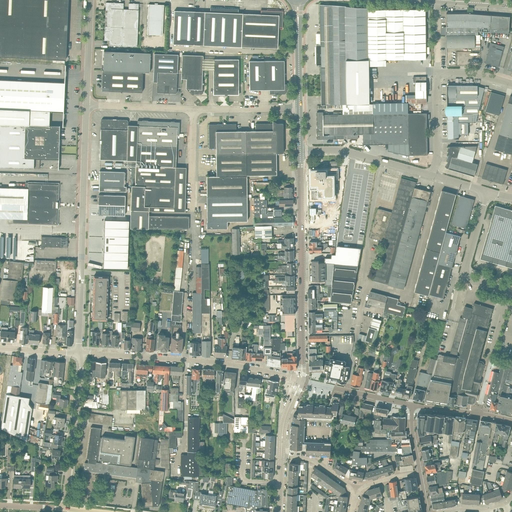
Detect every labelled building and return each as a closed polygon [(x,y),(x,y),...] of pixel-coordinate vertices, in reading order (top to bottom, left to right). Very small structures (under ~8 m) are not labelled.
[(0,0),(0,56),(66,59),(68,0),(0,0)] [(123,9),(124,3),(106,2),(105,29),(110,29),(110,27),(127,27),(128,9),(123,9)] [(128,9),(127,27),(138,28),(139,10),(138,10),(138,4),(129,3),(128,9)] [(148,4),(148,9),(147,34),(163,35),(164,5),(158,5),(158,4),(155,3),(154,4),(148,4)] [(322,105),(334,105),(346,104),(346,60),(368,60),(368,8),(320,5),(321,45),(316,45),(317,46),(316,47),(316,63),(317,63),(317,65),(321,65),(322,105)] [(210,12),(206,12),(205,45),(241,47),(242,14),(234,13),(234,9),(211,8),(210,12)] [(369,8),(368,8),(368,60),(426,59),(425,9),(369,10),(369,8)] [(174,11),(174,16),(173,44),(205,45),(206,12),(174,11)] [(283,12),(267,11),(267,15),(242,14),(241,47),(277,48),(278,27),(282,27),(283,12)] [(471,27),(478,28),(509,30),(510,16),(472,14),(447,14),(447,27),(471,27)] [(127,27),(110,27),(110,29),(105,29),(104,40),(110,41),(109,45),(137,46),(138,28),(127,27)] [(447,48),(475,48),(480,48),(480,35),(478,35),(475,35),(447,35),(447,48)] [(491,42),(486,58),(485,63),(498,67),(504,46),(491,42)] [(123,71),(133,72),(143,72),(150,73),(150,53),(104,51),(103,70),(123,71)] [(178,55),(154,54),(153,77),(153,82),(157,82),(157,92),(157,93),(176,94),(176,93),(177,93),(177,88),(178,55)] [(203,56),(182,55),(181,79),(186,79),(186,89),(191,89),(191,93),(192,94),(201,95),(203,93),(203,84),(202,84),(203,56)] [(213,59),(213,90),(213,95),(238,95),(238,59),(213,59)] [(368,60),(346,60),(346,104),(369,104),(368,60)] [(264,61),(249,61),(249,90),(265,90),(264,61)] [(284,61),(264,61),(265,90),(269,90),(269,94),(284,94),(286,92),(286,84),(284,84),(284,61)] [(123,71),(103,70),(102,91),(122,91),(123,71)] [(133,72),(123,71),(122,91),(132,92),(133,72)] [(143,72),(133,72),(132,92),(142,92),(143,72)] [(426,77),(413,77),(413,82),(416,82),(416,95),(427,95),(426,77)] [(0,79),(0,109),(50,112),(63,112),(65,83),(65,82),(0,79)] [(447,85),(448,139),(459,139),(459,135),(468,135),(468,122),(476,122),(485,87),(478,85),(447,85)] [(505,96),(491,92),(485,111),(499,115),(505,96)] [(511,95),(510,95),(494,149),(511,154),(511,153),(511,95)] [(0,109),(0,167),(34,169),(34,159),(59,159),(60,125),(50,125),(50,112),(0,109)] [(323,112),(317,112),(317,139),(345,139),(345,138),(347,138),(347,139),(358,139),(358,134),(363,134),(373,134),(373,114),(323,115),(323,112)] [(373,134),(363,134),(364,144),(388,144),(388,151),(409,155),(428,155),(427,113),(422,113),(408,114),(399,114),(388,114),(373,114),(373,134)] [(101,120),(100,159),(127,160),(128,125),(128,124),(128,121),(127,120),(102,119),(101,120)] [(128,125),(127,160),(136,160),(136,166),(135,186),(132,186),(131,210),(149,211),(185,211),(186,167),(176,167),(177,135),(179,135),(179,132),(179,122),(137,121),(137,126),(128,125)] [(272,121),(272,124),(273,153),(276,153),(283,153),(283,123),(277,124),(272,121)] [(216,154),(246,153),(273,153),(272,124),(255,124),(255,131),(236,131),(236,124),(209,124),(209,148),(216,148),(216,154)] [(477,146),(453,146),(448,147),(448,156),(449,156),(446,167),(474,176),(478,164),(472,163),(477,146)] [(246,153),(216,154),(216,176),(247,176),(247,175),(246,175),(246,153)] [(276,153),(273,153),(246,153),(246,175),(247,175),(276,175),(276,153)] [(507,170),(486,164),(482,178),(503,184),(507,170)] [(320,170),(311,170),(311,183),(311,185),(311,197),(316,197),(316,200),(318,200),(325,199),(326,199),(334,199),(334,183),(334,178),(337,178),(337,170),(332,170),(320,170)] [(99,186),(99,191),(126,192),(126,186),(124,186),(124,172),(104,171),(99,171),(99,186)] [(247,196),(247,176),(216,176),(206,176),(206,177),(206,176),(207,196),(247,196)] [(428,201),(412,196),(415,187),(416,182),(401,178),(397,193),(398,193),(392,213),(384,242),(400,246),(415,250),(427,206),(429,207),(430,201),(428,201)] [(0,218),(9,219),(8,223),(13,224),(47,224),(52,225),(57,225),(57,220),(57,208),(58,208),(58,206),(57,206),(57,203),(58,203),(59,202),(57,202),(58,190),(58,183),(53,183),(25,182),(25,189),(0,187),(0,218)] [(429,191),(415,187),(412,196),(428,201),(430,196),(432,197),(433,192),(431,192),(431,191),(429,191)] [(456,194),(442,190),(438,205),(452,209),(456,194)] [(99,194),(99,205),(125,205),(125,195),(99,194)] [(247,221),(247,196),(207,196),(207,221),(207,228),(227,228),(227,221),(247,221)] [(460,196),(452,224),(466,229),(474,200),(460,196)] [(259,197),(253,198),(254,217),(260,217),(260,207),(267,207),(266,200),(260,200),(259,197)] [(125,205),(99,205),(98,215),(125,216),(125,205)] [(452,209),(438,205),(434,219),(448,223),(452,209)] [(511,210),(495,206),(480,259),(511,267),(511,210)] [(266,214),(266,208),(261,208),(261,217),(274,216),(274,215),(281,215),(281,209),(273,210),(273,212),(267,212),(267,214),(266,214)] [(384,242),(392,213),(378,209),(370,238),(384,242)] [(131,210),(130,228),(148,229),(184,229),(189,230),(189,217),(184,216),(149,216),(149,211),(131,210)] [(293,225),(293,217),(254,218),(255,238),(267,237),(266,226),(293,225)] [(448,223),(434,219),(430,234),(444,238),(448,223)] [(103,252),(103,268),(128,269),(129,220),(104,220),(104,236),(104,252),(103,252)] [(461,236),(446,232),(442,248),(457,252),(456,251),(460,237),(461,236)] [(444,238),(430,234),(426,248),(441,252),(444,238)] [(68,238),(42,237),(41,247),(67,248),(68,238)] [(400,246),(384,242),(374,280),(390,285),(400,246)] [(415,250),(400,246),(390,285),(404,288),(415,250)] [(313,264),(309,264),(310,272),(310,281),(325,281),(325,285),(332,286),(331,301),(341,302),(351,303),(352,299),(357,272),(358,266),(360,256),(361,248),(357,248),(356,248),(354,256),(335,255),(332,254),(331,255),(331,258),(325,258),(325,260),(325,262),(319,262),(319,261),(312,261),(313,264)] [(441,252),(426,248),(422,263),(437,267),(438,263),(441,252)] [(457,252),(442,248),(440,253),(438,263),(453,268),(452,266),(456,253),(457,252)] [(180,290),(183,250),(177,250),(174,289),(180,290)] [(15,258),(10,258),(7,280),(3,279),(0,306),(0,319),(7,320),(9,300),(16,301),(18,281),(22,282),(23,265),(24,263),(24,262),(15,261),(15,258)] [(36,270),(50,271),(56,271),(56,261),(36,260),(36,270)] [(437,267),(422,263),(418,277),(433,281),(437,267)] [(435,273),(429,294),(445,299),(444,297),(448,284),(449,283),(448,282),(452,268),(453,268),(438,263),(435,273)] [(201,277),(201,293),(201,333),(201,356),(210,356),(210,331),(209,298),(204,299),(204,289),(209,289),(209,264),(201,264),(201,267),(201,277)] [(92,320),(106,320),(107,313),(107,305),(107,298),(107,291),(107,284),(108,276),(94,276),(93,283),(93,291),(93,298),(93,305),(93,312),(92,320)] [(433,281),(418,277),(414,292),(429,296),(433,281)] [(55,287),(43,287),(41,312),(53,313),(55,287)] [(315,289),(313,289),(308,289),(308,297),(320,297),(322,297),(322,293),(315,294),(315,289)] [(183,292),(173,291),(171,320),(175,320),(177,320),(177,321),(180,321),(183,292)] [(366,302),(365,307),(370,308),(371,304),(385,307),(384,311),(384,312),(383,317),(389,318),(390,313),(403,317),(405,306),(397,304),(399,299),(388,296),(370,291),(367,303),(366,302)] [(196,333),(201,333),(201,293),(192,293),(192,333),(196,333)] [(281,315),(295,314),(294,295),(281,295),(281,315)] [(493,309),(474,303),(473,308),(465,306),(462,317),(470,319),(459,358),(464,359),(458,379),(458,387),(478,391),(484,364),(483,361),(479,360),(493,309)] [(287,316),(285,316),(286,333),(294,332),(295,336),(294,319),(287,319),(287,316)] [(181,331),(181,324),(175,324),(175,320),(171,320),(170,330),(181,331)] [(140,323),(132,322),(131,331),(139,332),(140,323)] [(57,325),(57,332),(57,337),(66,337),(66,325),(57,325)] [(266,326),(263,326),(263,338),(263,355),(267,355),(267,362),(266,365),(273,365),(280,366),(280,351),(280,350),(280,343),(280,338),(271,339),(270,339),(270,326),(266,326)] [(366,340),(375,343),(379,330),(369,327),(368,333),(366,340)] [(93,332),(92,343),(99,343),(99,337),(102,337),(102,329),(97,329),(97,332),(93,332)] [(102,337),(102,344),(108,344),(109,338),(112,338),(112,331),(106,330),(106,333),(103,333),(103,329),(102,329),(102,337)] [(34,330),(29,330),(29,334),(28,343),(39,344),(39,334),(34,334),(34,330)] [(112,338),(111,345),(118,345),(118,339),(121,339),(122,332),(116,332),(116,334),(112,334),(112,331),(112,338)] [(366,340),(368,333),(360,331),(358,338),(366,340)] [(122,332),(121,339),(124,339),(124,349),(130,349),(131,334),(128,333),(127,340),(125,339),(125,332),(122,332)] [(172,336),(171,347),(170,352),(174,352),(174,351),(177,352),(181,353),(182,337),(182,338),(178,337),(179,333),(176,332),(176,337),(172,337),(172,336)] [(158,334),(157,345),(157,350),(160,350),(160,351),(166,352),(167,348),(168,349),(169,337),(164,336),(164,335),(158,334)] [(148,335),(148,338),(147,338),(146,351),(153,351),(155,339),(152,339),(152,336),(148,335)] [(133,343),(133,345),(132,350),(140,350),(141,337),(137,337),(137,338),(132,338),(131,343),(133,343)] [(240,347),(239,347),(238,359),(245,359),(246,351),(247,347),(245,347),(246,342),(242,341),(241,346),(240,346),(240,347)] [(191,343),(190,350),(190,355),(200,355),(201,343),(191,343)] [(257,353),(257,344),(252,344),(252,345),(251,360),(261,361),(262,353),(257,353)] [(368,355),(375,356),(377,346),(370,345),(368,355)] [(238,347),(235,347),(231,347),(231,358),(238,359),(239,347),(238,347)] [(296,351),(293,351),(293,353),(287,353),(287,357),(287,367),(287,369),(292,368),(292,370),(296,370),(296,351)] [(457,357),(439,354),(434,375),(453,378),(457,357)] [(316,355),(309,355),(310,370),(323,370),(323,355),(316,355)] [(22,356),(13,356),(12,365),(10,365),(9,372),(14,373),(14,371),(18,372),(18,371),(19,366),(22,366),(22,356)] [(456,404),(457,397),(458,387),(458,379),(464,359),(457,357),(452,382),(448,403),(456,404)] [(28,358),(26,370),(26,378),(26,379),(26,380),(27,380),(28,381),(32,381),(33,381),(35,359),(28,358)] [(331,361),(326,360),(324,371),(329,372),(327,377),(338,380),(337,382),(346,384),(350,367),(345,366),(346,361),(331,358),(331,361)] [(430,358),(426,373),(432,374),(436,360),(430,358)] [(53,361),(47,360),(46,369),(45,369),(44,378),(49,379),(50,369),(52,369),(53,361)] [(54,361),(54,366),(53,375),(58,376),(58,384),(62,384),(64,362),(54,361)] [(96,362),(96,369),(95,376),(105,377),(106,362),(96,362)] [(136,369),(135,376),(140,377),(142,377),(142,378),(143,378),(146,378),(147,370),(149,370),(149,377),(151,377),(151,375),(151,374),(152,371),(152,370),(152,365),(144,365),(136,364),(136,369)] [(376,364),(374,373),(372,379),(370,388),(377,390),(380,375),(377,375),(379,364),(376,364)] [(357,367),(357,369),(356,374),(353,374),(351,385),(360,387),(361,382),(362,382),(362,380),(361,380),(363,368),(357,367)] [(499,373),(493,396),(489,409),(497,411),(498,410),(504,386),(505,382),(506,377),(508,369),(501,367),(499,373)] [(199,369),(193,368),(192,376),(186,375),(186,394),(192,394),(192,391),(195,391),(195,386),(195,378),(198,379),(199,369)] [(202,377),(214,378),(214,369),(203,369),(202,377)] [(368,372),(367,378),(366,379),(365,387),(370,388),(372,379),(374,373),(374,371),(369,370),(368,372)] [(14,373),(9,372),(8,381),(12,382),(13,380),(21,382),(22,372),(18,371),(18,372),(14,371),(14,373)] [(229,372),(225,371),(224,377),(223,377),(223,380),(222,384),(223,384),(223,389),(234,390),(236,373),(229,372)] [(426,373),(420,371),(413,398),(424,400),(427,389),(432,374),(426,373)] [(494,371),(487,394),(493,396),(499,373),(494,371)] [(381,386),(380,391),(391,393),(395,379),(396,375),(390,374),(390,376),(388,375),(389,373),(384,372),(382,379),(381,386)] [(247,375),(240,374),(238,391),(241,391),(242,386),(245,386),(247,375)] [(258,394),(259,388),(260,379),(254,378),(252,389),(252,395),(251,400),(255,400),(256,393),(258,394)] [(395,394),(402,396),(405,385),(401,384),(402,379),(399,378),(398,383),(395,394)] [(452,382),(431,378),(424,400),(448,404),(448,403),(452,382)] [(44,379),(44,383),(38,382),(35,402),(37,402),(36,408),(47,410),(48,404),(49,404),(50,398),(52,384),(52,380),(48,379),(48,380),(44,379)] [(266,388),(264,396),(274,397),(274,394),(275,394),(278,382),(269,380),(267,388),(266,388)] [(511,398),(511,396),(511,387),(504,386),(498,410),(511,413),(511,410),(511,398)] [(475,403),(478,391),(458,387),(457,397),(456,404),(467,406),(467,404),(472,405),(475,403)] [(170,401),(170,409),(173,409),(177,409),(176,421),(183,422),(183,409),(183,402),(181,402),(181,401),(178,401),(178,388),(171,388),(170,401)] [(410,398),(412,389),(405,388),(402,396),(410,398)] [(120,397),(120,402),(120,409),(125,409),(127,409),(127,412),(136,412),(143,412),(143,409),(145,409),(145,412),(149,412),(149,406),(148,406),(148,400),(148,393),(147,393),(147,391),(145,391),(145,390),(125,390),(120,389),(120,397)] [(160,389),(159,410),(167,410),(168,389),(160,389)] [(0,427),(0,428),(25,441),(30,407),(28,403),(19,401),(20,396),(6,393),(0,427)] [(61,395),(53,394),(52,398),(56,398),(56,402),(60,402),(59,405),(66,406),(67,399),(60,398),(61,395)] [(493,396),(487,394),(485,405),(486,407),(490,408),(493,396)] [(329,405),(312,404),(307,404),(304,404),(299,403),(299,410),(296,409),(295,414),(294,414),(294,418),(305,419),(305,420),(332,421),(332,417),(337,417),(339,405),(340,398),(333,396),(329,405)] [(93,399),(85,398),(84,406),(92,408),(93,399)] [(361,403),(357,422),(362,423),(364,417),(363,417),(364,413),(365,411),(371,413),(373,406),(373,405),(366,404),(361,403)] [(339,405),(337,417),(336,418),(341,419),(340,422),(354,425),(356,416),(354,415),(354,416),(346,414),(347,410),(344,409),(344,410),(343,410),(344,406),(339,405)] [(388,409),(376,407),(375,416),(376,416),(373,429),(376,429),(375,433),(381,434),(382,430),(381,430),(382,425),(380,425),(382,417),(380,417),(380,414),(387,415),(388,409)] [(88,421),(92,422),(111,424),(113,416),(90,413),(88,421)] [(234,419),(223,414),(223,423),(234,423),(234,419)] [(454,417),(418,414),(418,436),(449,433),(450,425),(453,425),(454,417)] [(159,415),(158,431),(169,431),(172,431),(172,427),(169,427),(167,427),(163,422),(163,415),(159,415)] [(391,418),(384,418),(383,428),(405,429),(405,417),(391,416),(391,418)] [(65,418),(54,417),(54,419),(57,420),(56,425),(53,424),(52,428),(59,429),(60,426),(63,426),(65,418)] [(184,455),(181,455),(180,476),(199,476),(199,417),(188,417),(188,456),(184,456),(184,455)] [(235,417),(234,431),(247,432),(248,417),(235,417)] [(466,418),(455,417),(454,422),(449,457),(457,458),(458,446),(459,446),(460,438),(462,438),(462,433),(464,433),(464,431),(466,418)] [(305,425),(305,420),(305,419),(294,418),(293,418),(293,424),(291,424),(290,449),(298,449),(297,452),(302,452),(302,454),(306,454),(306,455),(326,456),(331,456),(331,444),(326,444),(322,444),(303,443),(303,425),(305,425)] [(466,428),(462,457),(467,458),(468,453),(470,437),(472,420),(473,419),(467,418),(467,423),(466,428)] [(470,437),(468,453),(470,453),(471,453),(475,434),(477,421),(472,420),(470,437)] [(492,422),(480,420),(478,434),(489,436),(492,422)] [(489,436),(488,444),(488,445),(486,453),(486,455),(489,455),(492,445),(492,441),(496,424),(496,423),(492,422),(489,436)] [(219,423),(218,437),(227,437),(227,423),(223,423),(219,423)] [(498,424),(496,424),(492,441),(496,442),(498,433),(501,434),(503,425),(499,424),(498,424)] [(508,426),(503,425),(501,434),(500,439),(503,439),(501,447),(505,448),(510,427),(508,426)] [(85,462),(83,470),(136,478),(136,482),(141,482),(141,483),(141,485),(143,507),(157,506),(159,506),(162,481),(163,476),(164,471),(154,470),(155,464),(159,465),(159,459),(155,459),(156,455),(158,455),(159,451),(156,451),(157,450),(159,450),(160,443),(157,443),(158,440),(154,439),(154,438),(141,437),(139,437),(135,465),(138,465),(137,467),(130,466),(131,464),(134,436),(125,435),(124,439),(102,436),(102,437),(100,437),(101,428),(96,427),(91,427),(86,458),(88,459),(88,463),(85,462)] [(407,438),(406,434),(406,431),(391,432),(391,434),(390,434),(390,430),(387,430),(387,439),(391,439),(407,438)] [(182,437),(182,431),(168,432),(169,453),(173,453),(173,448),(176,448),(176,437),(182,437)] [(437,434),(419,437),(421,446),(437,443),(437,434)] [(54,439),(53,443),(51,443),(50,446),(57,447),(58,444),(61,444),(62,436),(55,435),(53,435),(53,439),(54,439)] [(483,442),(477,441),(472,463),(477,464),(477,467),(483,468),(486,453),(488,444),(483,443),(483,442)] [(50,446),(43,445),(42,451),(45,451),(45,450),(47,450),(47,449),(53,450),(51,460),(55,461),(55,458),(56,458),(59,458),(60,451),(57,450),(57,447),(50,446)] [(430,449),(422,450),(423,459),(431,458),(431,454),(433,454),(432,449),(430,449)] [(359,457),(360,451),(353,451),(351,463),(358,464),(367,463),(367,462),(371,462),(371,458),(367,458),(367,457),(359,457)] [(403,460),(400,461),(399,456),(395,456),(397,465),(414,462),(413,454),(402,456),(403,460)] [(335,459),(334,466),(333,468),(337,470),(336,472),(338,473),(342,465),(344,463),(342,462),(340,464),(337,462),(337,459),(335,459)] [(386,459),(383,460),(388,475),(391,474),(390,472),(394,471),(392,464),(389,465),(388,463),(387,463),(386,459)] [(388,475),(383,460),(381,460),(382,463),(382,464),(382,465),(383,465),(383,467),(379,468),(381,475),(385,474),(386,476),(388,475)] [(307,470),(308,463),(304,463),(304,461),(296,461),(296,464),(289,464),(289,470),(298,470),(305,470),(307,470)] [(434,464),(425,465),(426,473),(441,470),(440,466),(441,466),(440,462),(434,463),(434,464)] [(376,469),(373,463),(371,464),(373,470),(376,479),(378,478),(378,476),(381,475),(379,468),(376,469)] [(348,469),(342,465),(338,473),(340,474),(341,473),(347,475),(348,473),(346,472),(348,469)] [(314,467),(313,468),(315,470),(311,475),(316,479),(321,471),(314,467)] [(46,481),(45,486),(53,486),(54,479),(57,480),(57,476),(57,472),(54,472),(54,468),(47,468),(46,475),(49,475),(49,481),(46,481)] [(484,471),(473,469),(470,484),(481,486),(484,471)] [(350,474),(348,473),(347,475),(349,477),(349,479),(352,479),(352,477),(356,478),(357,471),(350,470),(350,474)] [(376,479),(373,470),(367,472),(367,473),(365,473),(365,476),(366,479),(369,479),(373,478),(373,480),(376,479)] [(321,471),(316,479),(314,481),(319,484),(320,482),(325,474),(321,471)] [(357,471),(356,478),(360,479),(360,481),(362,481),(363,479),(366,479),(365,476),(363,476),(364,472),(357,471)] [(447,471),(443,471),(441,471),(437,472),(437,475),(427,477),(428,485),(429,486),(446,483),(447,471)] [(330,478),(325,474),(319,484),(323,487),(330,478)] [(14,475),(13,478),(13,487),(22,487),(22,475),(14,475)] [(30,475),(22,475),(22,487),(30,487),(30,475)] [(417,488),(415,477),(401,480),(402,483),(406,483),(407,485),(403,486),(404,490),(406,490),(413,489),(417,488)] [(335,481),(330,478),(323,487),(325,485),(330,489),(335,481)] [(192,481),(181,480),(180,484),(186,485),(185,491),(184,490),(184,492),(176,491),(170,490),(169,497),(175,498),(174,500),(183,501),(183,496),(186,496),(186,497),(191,498),(191,497),(193,498),(193,495),(195,482),(192,481)] [(339,484),(335,481),(330,489),(334,492),(339,484)] [(389,484),(386,485),(388,497),(389,497),(396,496),(399,495),(399,494),(398,491),(397,481),(389,482),(389,484)] [(511,484),(504,482),(502,487),(501,489),(504,492),(507,489),(511,491),(511,490),(511,487),(511,484)] [(447,486),(446,483),(429,486),(429,487),(430,496),(432,496),(444,493),(443,487),(447,486)] [(344,488),(339,484),(334,492),(339,495),(344,488)] [(231,486),(227,503),(236,505),(235,507),(238,507),(239,506),(245,507),(245,511),(267,511),(268,489),(257,489),(257,490),(231,486)] [(382,495),(379,486),(374,488),(376,497),(382,495)] [(199,488),(195,487),(194,494),(200,495),(199,504),(202,504),(207,505),(208,494),(201,493),(202,492),(198,491),(199,488)] [(348,496),(344,488),(339,495),(338,501),(347,502),(348,496)] [(376,497),(374,488),(368,490),(363,496),(371,498),(376,497)] [(504,492),(501,489),(500,490),(500,489),(494,491),(497,501),(500,500),(499,499),(502,498),(501,494),(504,492)] [(399,495),(396,496),(397,499),(397,500),(398,500),(407,499),(407,498),(405,490),(404,491),(404,490),(398,491),(399,494),(399,495)] [(215,495),(208,494),(207,505),(214,506),(214,507),(216,498),(222,499),(223,491),(219,491),(219,495),(215,494),(215,495)] [(497,501),(494,491),(489,493),(491,501),(494,500),(495,502),(497,501)] [(456,492),(444,493),(432,496),(432,497),(431,497),(431,500),(432,502),(453,499),(454,499),(456,492)] [(491,501),(489,493),(483,494),(483,495),(482,495),(482,499),(484,499),(486,505),(489,504),(488,502),(491,501)] [(480,495),(474,494),(474,503),(477,503),(477,505),(479,505),(480,500),(482,499),(482,495),(480,495)] [(371,498),(363,496),(361,501),(369,504),(370,504),(371,498)] [(407,499),(398,500),(399,506),(421,502),(420,496),(407,499)] [(436,509),(439,508),(454,506),(454,504),(453,499),(432,502),(433,508),(433,509),(436,508),(436,509)] [(369,504),(361,501),(359,506),(368,509),(370,504),(369,504)] [(422,508),(421,502),(399,506),(400,511),(422,508)]
